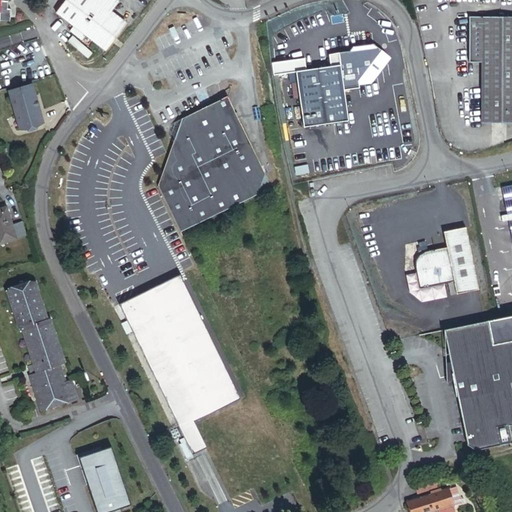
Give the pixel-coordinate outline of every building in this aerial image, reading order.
[(0,0),(0,23),(1,4),(9,4),(9,0),(0,0)] [(108,0),(70,0),(57,18),(98,51),(119,25),(110,17),(118,8),(108,0)] [(9,11),(9,4),(1,4),(0,23),(11,24),(12,11),(9,11)] [(511,130),(511,23),(470,20),(467,67),(493,69),(489,129),(511,130)] [(307,76),(294,78),(302,132),(348,125),(344,96),(361,93),(361,90),(373,88),(394,64),(374,49),(355,52),(351,57),(340,58),(342,70),(331,72),(307,76)] [(342,70),(340,58),(329,60),(331,72),(342,70)] [(294,78),(307,76),(305,64),(271,70),(273,82),(294,78)] [(30,85),(8,94),(22,131),(45,123),(30,85)] [(158,182),(180,230),(270,186),(237,110),(217,102),(176,120),(175,130),(178,138),(158,182)] [(10,209),(0,212),(0,238),(2,246),(31,237),(26,221),(15,225),(10,209)] [(470,229),(449,233),(452,249),(432,253),(427,254),(424,257),(422,261),(420,268),(425,291),(459,283),(462,297),(483,293),(470,229)] [(134,297),(122,302),(191,450),(203,441),(194,420),(237,398),(180,283),(137,306),(134,297)] [(27,376),(37,413),(77,403),(71,382),(65,384),(60,366),(66,364),(54,320),(51,320),(41,284),(11,292),(21,330),(25,329),(35,364),(37,373),(31,375),(27,376)] [(511,319),(497,323),(448,333),(459,382),(472,448),(480,453),(511,446),(511,319)] [(448,333),(452,384),(459,382),(448,333)] [(332,347),(325,349),(328,359),(335,357),(332,347)] [(29,366),(31,375),(37,373),(35,364),(29,366)] [(103,447),(82,453),(98,511),(107,511),(131,504),(114,447),(104,450),(103,447)] [(415,492),(436,485),(433,478),(413,485),(415,492)] [(404,501),(407,511),(428,511),(451,504),(445,487),(404,501)]
